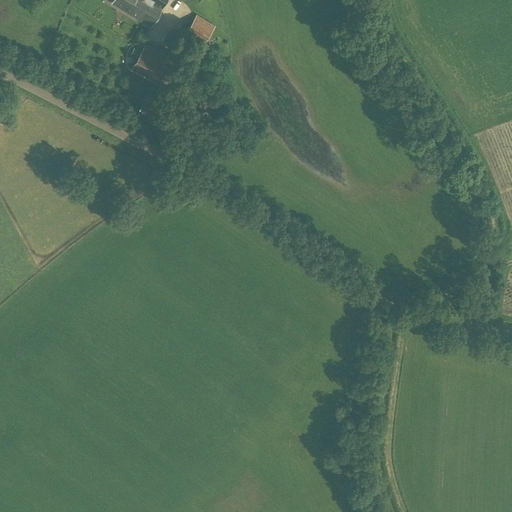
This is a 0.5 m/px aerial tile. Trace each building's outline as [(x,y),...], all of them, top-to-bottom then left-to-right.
[(110,0),(141,20),(146,13),(125,0),(110,0)] [(125,0),(146,13),(141,20),(150,26),(165,0),(125,0)] [(181,39),(192,46),(198,37),(193,34),(199,25),(193,20),(181,39)] [(198,37),(192,46),(198,50),(210,32),(199,25),(193,34),(198,37)] [(144,45),(141,51),(153,58),(151,61),(157,64),(158,61),(159,62),(163,55),(144,45)] [(130,69),(138,73),(142,66),(146,68),(151,60),(151,61),(153,58),(141,51),(133,47),(129,54),(136,58),(130,69)] [(163,67),(158,77),(168,82),(178,64),(163,55),(159,62),(158,61),(157,64),(163,67)] [(155,82),(158,77),(163,67),(157,64),(151,61),(151,60),(146,68),(142,66),(138,73),(155,82)] [(158,77),(155,82),(165,88),(168,82),(158,77)]
